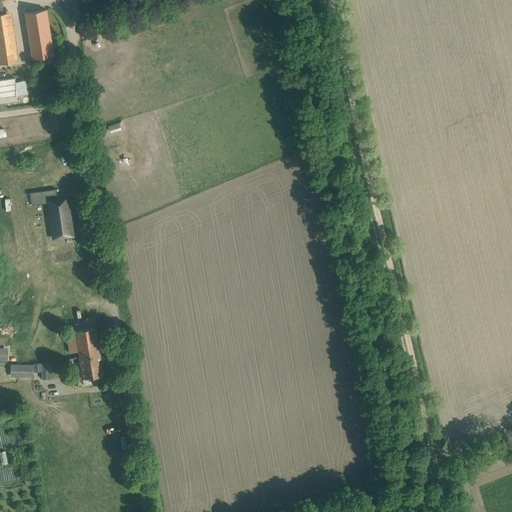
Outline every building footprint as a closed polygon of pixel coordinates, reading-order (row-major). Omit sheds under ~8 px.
[(0,0),(0,63),(17,61),(9,11),(3,12),(0,0)] [(53,56),(46,9),(25,13),(32,59),(53,56)] [(14,78),(0,79),(0,104),(18,101),(14,78)] [(56,189),(30,192),(31,204),(46,203),(51,240),(73,237),(68,196),(57,198),(56,189)] [(103,376),(98,344),(96,327),(75,331),(66,332),(69,353),(78,352),(82,379),(103,376)] [(50,363),(8,363),(8,377),(30,377),(30,370),(40,370),(40,379),(50,379),(50,363)]
